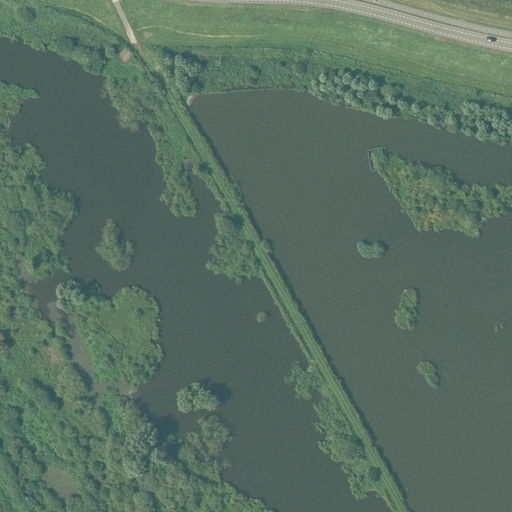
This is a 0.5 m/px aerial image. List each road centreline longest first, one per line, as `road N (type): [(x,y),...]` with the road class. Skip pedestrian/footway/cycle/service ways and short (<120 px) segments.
road 1 (track): [(402,511),(144,61)]
road 2 (tertiary): [(511,46),(314,0)]
